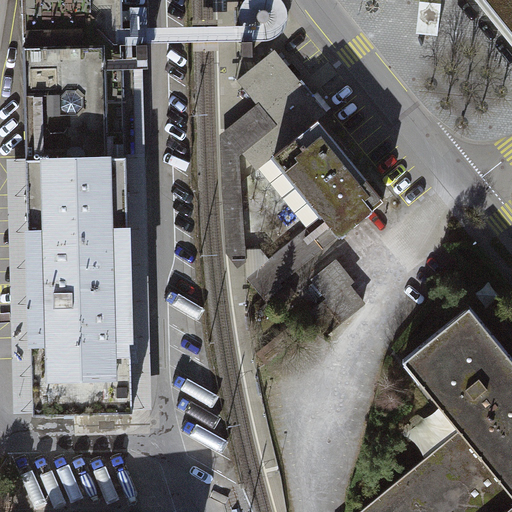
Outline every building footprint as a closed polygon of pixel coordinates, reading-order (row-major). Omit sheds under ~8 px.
[(21,0),(33,412),(133,409),(122,0),(21,0)] [(511,0),(419,0),(416,33),(439,34),(442,2),(442,0),(486,0),(511,31),(511,0)] [(306,87),(275,50),(238,80),(257,104),(298,154),(329,129),(335,124),(306,87)] [(298,154),(257,104),(225,129),(242,150),(260,173),(253,179),(298,235),(246,277),(263,298),(340,235),(296,181),(341,144),(329,129),(298,154)] [(242,150),(225,129),(218,137),(223,251),(238,267),(245,259),(242,150)] [(341,144),(296,181),(340,235),(386,199),(341,144)] [(351,281),(335,261),(312,279),(327,299),(313,311),(329,332),(362,304),(347,285),(351,281)] [(511,511),(511,358),(469,306),(402,360),(460,428),(358,511),(511,511)]
